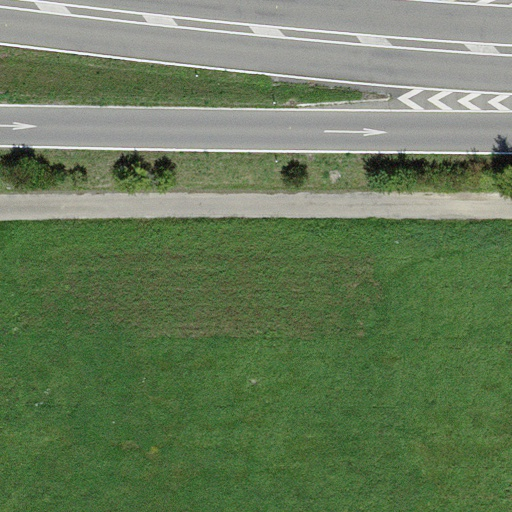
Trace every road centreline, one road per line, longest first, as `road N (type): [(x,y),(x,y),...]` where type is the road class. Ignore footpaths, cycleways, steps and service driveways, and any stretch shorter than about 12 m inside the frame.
road 1 (track): [(0,208),(511,201)]
road 2 (tertiary): [(0,128),(511,132)]
road 3 (primary): [(511,50),(8,0)]
